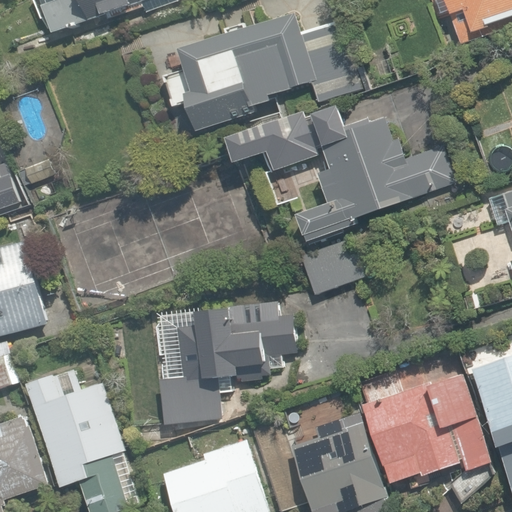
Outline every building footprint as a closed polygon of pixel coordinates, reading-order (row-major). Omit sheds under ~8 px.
[(63,0),(45,6),(55,33),(147,0),(177,0),(178,1),(180,0),(63,0)] [(511,0),(446,0),(461,44),(511,27),(511,0)] [(304,33),(299,16),(182,50),(188,71),(167,78),(176,108),(190,104),(199,133),(260,115),(258,108),(276,103),(274,96),(315,84),(321,105),(365,92),(344,22),(304,33)] [(308,235),(310,242),(359,225),(357,220),(458,185),(444,145),(407,158),(400,139),(394,141),(386,117),(382,119),(381,116),(370,120),(369,117),(346,125),(339,106),(307,117),(305,112),(229,138),(238,164),(270,152),(277,171),(320,156),(318,149),(324,147),(337,184),(324,188),(330,204),(299,215),(307,236),(308,235)] [(52,160),(27,169),(33,185),(58,176),(52,160)] [(511,260),(510,262),(511,268),(511,190),(489,198),(498,225),(510,221),(511,226),(511,260)] [(302,254),(316,297),(366,280),(352,238),(327,246),(306,253),(302,254)] [(0,390),(15,386),(6,354),(12,352),(7,336),(48,324),(25,242),(0,249),(0,390)] [(163,379),(167,425),(224,419),(220,377),(241,375),(242,382),(272,379),(271,369),(284,368),(282,354),(297,353),(294,315),(280,316),(279,302),(233,306),(233,309),(199,313),(200,326),(181,328),(186,377),(163,379)] [(511,358),(475,371),(501,450),(511,446),(511,358)] [(83,480),(94,511),(117,511),(133,507),(115,454),(127,450),(103,383),(82,390),(74,367),(28,383),(64,487),(83,480)] [(450,483),(463,503),(495,475),(491,462),(493,462),(462,374),(432,385),(431,381),(365,404),(386,465),(387,465),(393,482),(421,472),(423,476),(462,462),(461,460),(464,458),(467,467),(450,483)] [(391,511),(386,498),(390,496),(361,412),(315,427),(319,436),(292,445),(315,511),(391,511)] [(0,511),(8,511),(6,507),(14,504),(12,500),(53,486),(28,414),(0,423),(0,511)] [(166,473),(179,511),(269,511),(272,511),(247,439),(204,454),(206,459),(166,473)]
